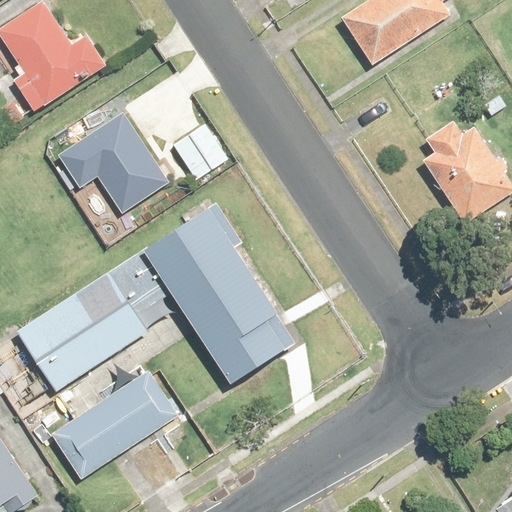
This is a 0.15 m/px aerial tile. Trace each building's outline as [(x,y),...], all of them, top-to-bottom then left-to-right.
[(453,0),(378,0),(350,19),(380,66),(456,16),(448,4),(453,0)] [(42,113),(110,66),(92,40),(79,49),(47,3),(3,33),(32,75),(21,83),(42,113)] [(174,185),(129,115),(66,156),(87,189),(105,178),(128,215),(174,185)] [(443,154),(430,162),(473,225),(511,198),(511,181),(478,130),(470,135),(462,123),(434,141),(443,154)] [(284,336),(201,209),(131,255),(213,382),(284,336)] [(98,276),(1,335),(33,387),(131,328),(98,276)] [(35,431),(66,481),(152,427),(121,377),(35,431)] [(0,511),(26,511),(47,499),(6,434),(0,437),(0,511)] [(147,449),(119,470),(143,503),(171,482),(147,449)]
